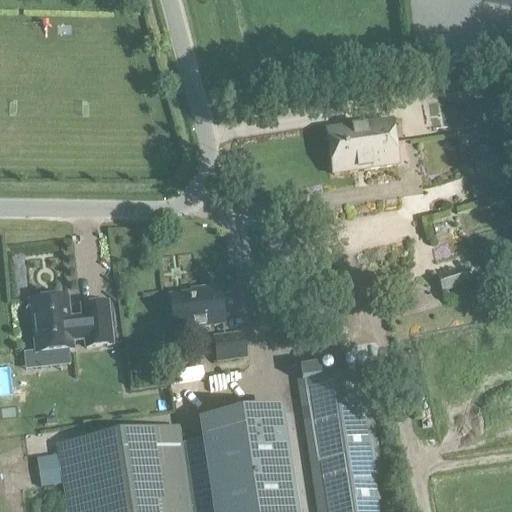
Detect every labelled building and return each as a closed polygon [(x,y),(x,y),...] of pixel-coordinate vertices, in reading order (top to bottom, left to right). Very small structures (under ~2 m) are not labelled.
[(19,59),(0,58),(0,116),(18,117),(19,59)] [(391,123),(326,133),(329,155),(394,145),(391,123)] [(499,142),(469,153),(475,173),(506,162),(505,160),(511,158),(511,150),(509,141),(500,145),(499,142)] [(394,145),(329,155),(333,177),(397,167),(394,145)] [(456,272),(437,279),(442,294),(461,288),(456,272)] [(511,278),(499,282),(480,289),(484,301),(503,295),(506,305),(511,303),(511,278)] [(198,295),(169,299),(174,333),(190,331),(191,334),(193,336),(202,334),(204,333),(203,329),(223,326),(218,289),(198,292),(198,295)] [(28,309),(26,312),(27,320),(30,323),(32,323),(36,355),(72,351),(71,343),(85,342),(86,350),(112,347),(107,305),(81,308),(83,326),(69,328),(66,300),(30,304),(31,308),(28,309)] [(241,336),(214,340),(217,363),(245,360),(241,336)] [(301,383),(298,383),(317,511),(386,511),(365,373),(321,380),(319,369),(299,372),(301,383)] [(206,442),(181,446),(191,511),(294,511),(279,414),(203,425),(206,442)] [(59,457),(36,460),(40,489),(63,486),(66,511),(191,511),(181,446),(179,429),(57,447),(59,457)]
